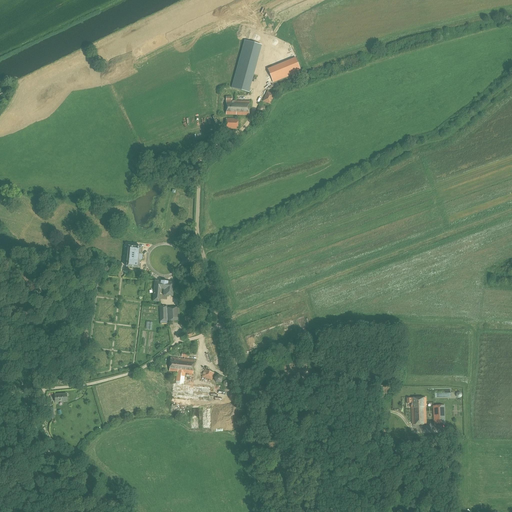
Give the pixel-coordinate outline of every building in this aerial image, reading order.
[(244,92),(257,44),(244,41),(232,88),(244,92)] [(262,102),(271,105),(275,94),(267,91),(262,102)] [(226,115),(249,115),(249,101),(232,101),(232,97),(227,96),(226,115)] [(226,129),(238,129),(238,118),(226,118),(226,129)] [(126,267),(139,268),(140,261),(142,260),(142,256),(141,256),(141,255),(141,247),(128,246),(126,267)] [(153,301),(159,302),(161,289),(164,289),(163,295),(165,295),(173,296),(174,282),(155,281),(153,301)] [(160,306),(160,322),(179,321),(178,307),(167,308),(167,306),(160,306)] [(187,332),(189,338),(197,334),(196,329),(187,332)] [(208,339),(213,359),(215,358),(218,369),(227,366),(218,336),(214,337),(214,338),(208,339)] [(171,397),(209,402),(211,388),(184,384),(184,382),(188,382),(189,374),(185,373),(193,374),(194,360),(180,358),(180,359),(179,359),(179,358),(171,357),(169,371),(177,372),(175,383),(173,383),(171,397)] [(202,377),(212,381),(215,373),(204,369),(202,377)] [(214,378),(216,383),(221,382),(222,378),(218,375),(214,378)] [(55,395),(56,402),(67,401),(66,394),(55,395)] [(411,403),(412,424),(426,424),(426,407),(426,398),(407,398),(407,403),(411,403)] [(433,405),(434,424),(445,423),(444,405),(433,405)] [(54,418),(54,417),(53,413),(50,413),(50,408),(45,408),(46,418),(54,418)]
